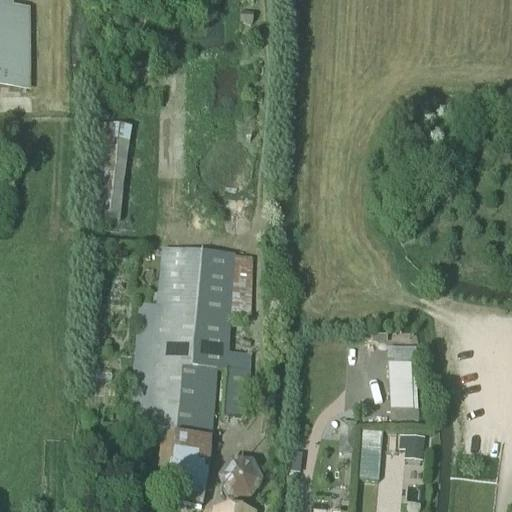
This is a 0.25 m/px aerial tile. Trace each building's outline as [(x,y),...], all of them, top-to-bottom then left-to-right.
[(7,13),(7,0),(0,0),(0,94),(25,94),(25,13),(7,13)] [(121,225),(129,129),(96,128),(88,222),(121,225)] [(249,325),(251,263),(234,262),(234,260),(162,255),(156,310),(138,309),(125,435),(160,439),(158,458),(148,496),(200,511),(209,442),(215,374),(225,374),(221,422),(246,423),(250,359),(228,358),(230,324),(249,325)] [(377,486),(380,439),(360,438),(356,485),(377,486)] [(398,440),(397,454),(403,454),(422,456),(423,442),(398,440)] [(289,457),(287,476),(298,477),(300,458),(289,457)] [(248,505),(261,486),(252,466),(231,464),(216,482),(225,504),(248,505)]
